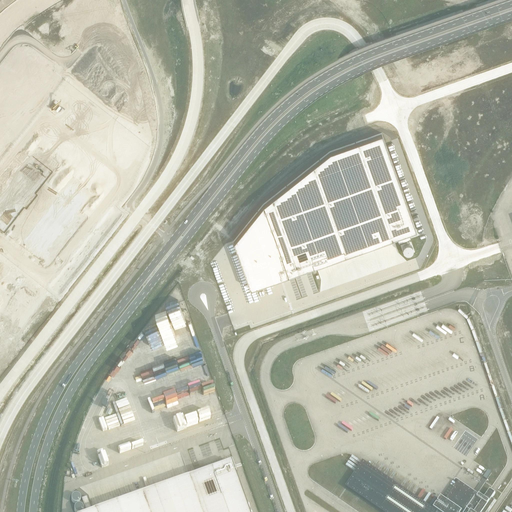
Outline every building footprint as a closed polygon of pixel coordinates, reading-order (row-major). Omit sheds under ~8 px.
[(144,18),(149,34),(154,33),(149,16),(144,18)] [(263,204),(233,241),(250,288),(415,230),(381,133),(329,152),(263,204)] [(31,164),(0,203),(0,222),(3,225),(43,174),(67,192),(26,243),(38,253),(79,201),(91,211),(105,192),(34,136),(20,155),(31,164)] [(409,234),(397,238),(398,243),(411,239),(409,234)] [(17,273),(8,286),(32,305),(42,292),(17,273)] [(360,385),(358,384),(357,386),(365,392),(367,389),(369,390),(370,388),(362,382),(360,385)] [(339,393),(338,396),(348,401),(350,398),(352,400),(354,397),(344,392),(342,395),(339,393)] [(353,455),(346,465),(356,472),(362,462),(353,455)] [(377,471),(391,480),(396,471),(394,469),(391,474),(382,469),(385,463),(383,461),(377,471)] [(248,511),(231,462),(189,477),(94,511),(90,511),(248,511)] [(486,511),(495,500),(492,498),(495,493),(492,491),(489,489),(484,498),(478,494),(477,497),(475,496),(477,494),(476,494),(475,493),(459,482),(458,482),(445,501),(443,500),(435,511),(433,510),(363,462),(362,462),(345,487),(346,487),(347,488),(381,511),(486,511)] [(488,470),(480,484),(483,486),(491,472),(488,470)] [(400,486),(402,488),(408,479),(406,477),(400,486)] [(87,497),(81,499),(86,511),(91,510),(87,497)]
